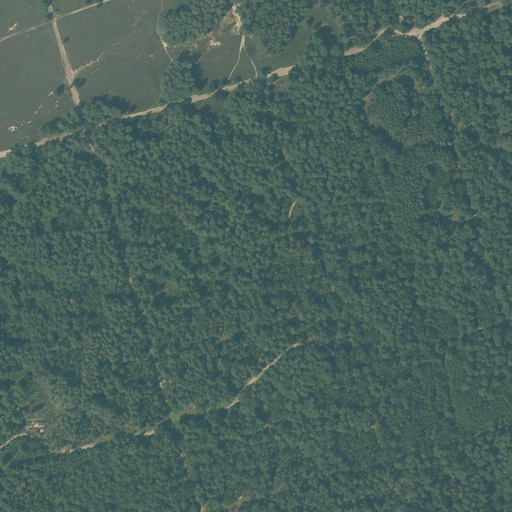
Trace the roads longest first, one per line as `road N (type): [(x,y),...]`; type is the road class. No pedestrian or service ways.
road 1 (track): [(412,511),(253,77)]
road 2 (track): [(81,128),(415,29)]
road 3 (track): [(81,128),(91,157),(107,165),(98,180),(110,231),(171,419)]
road 4 (track): [(502,321),(415,29)]
road 5 (track): [(171,419),(57,451),(28,439),(0,446)]
road 6 (track): [(357,362),(502,321)]
road 7 (track): [(44,0),(81,128)]
road 8 (track): [(511,425),(393,459)]
